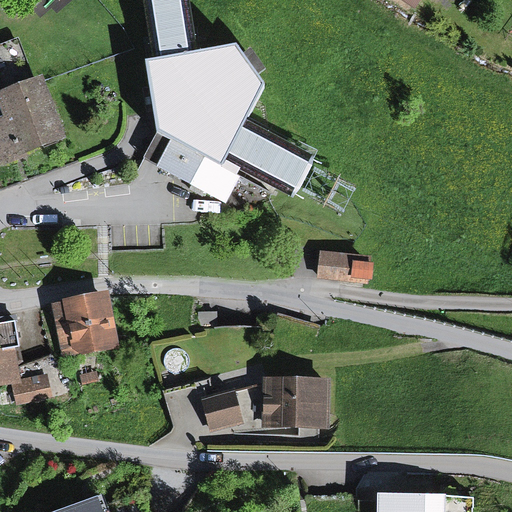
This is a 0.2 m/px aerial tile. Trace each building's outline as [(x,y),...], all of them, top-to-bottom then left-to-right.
[(185,0),(140,0),(155,124),(157,135),(161,138),(218,168),(224,159),(297,197),(313,164),(246,129),(263,93),(254,81),(263,72),(247,52),(240,58),(233,48),(194,51),(185,0)] [(0,64),(4,72),(29,60),(18,38),(0,46),(0,64)] [(0,162),(64,139),(43,81),(0,96),(0,109),(3,119),(0,119),(0,162)] [(375,260),(318,255),(316,283),(372,288),(375,260)] [(119,351),(109,297),(54,307),(65,361),(119,351)] [(12,351),(5,353),(0,353),(0,391),(18,388),(12,351)] [(334,385),(262,384),(261,432),(333,433),(334,385)] [(242,427),(235,395),(204,401),(211,434),(242,427)] [(446,511),(446,494),(377,493),(377,511),(446,511)] [(58,511),(114,511),(107,494),(58,511)]
